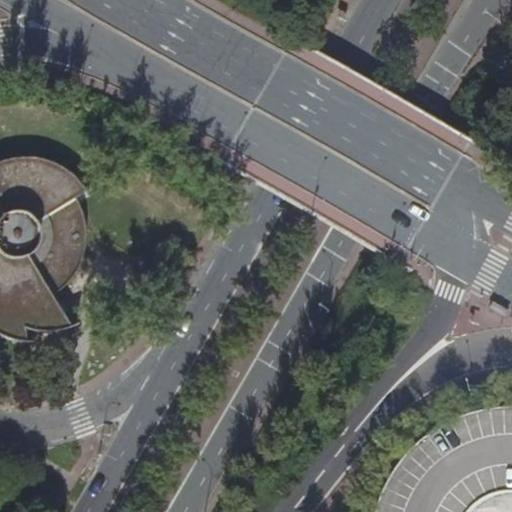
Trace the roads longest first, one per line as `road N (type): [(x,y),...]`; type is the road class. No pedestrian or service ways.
road 1 (primary): [(186,511),(491,0)]
road 2 (primary): [(382,0),(159,389)]
road 3 (secondary): [(133,68),(454,250)]
road 4 (secondary): [(444,180),(168,26)]
road 5 (primary): [(290,511),(406,374)]
road 6 (primary): [(159,389),(58,425),(0,433)]
road 7 (primary): [(159,389),(87,511)]
road 8 (primary): [(406,374),(446,303),(454,250)]
road 9 (primary): [(0,45),(133,68)]
road 10 (secondary): [(25,0),(133,68)]
